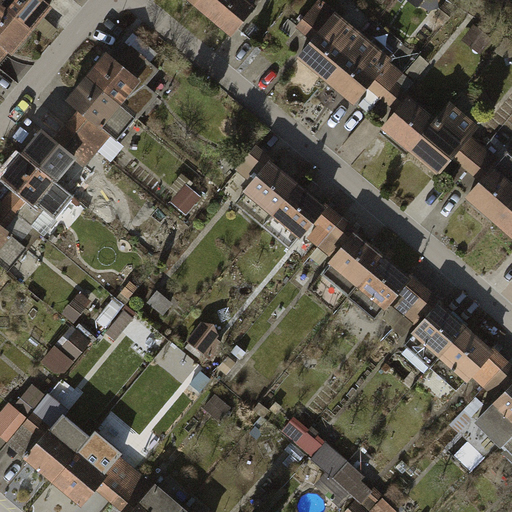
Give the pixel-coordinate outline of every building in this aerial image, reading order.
[(32,29),(51,7),(46,3),(42,0),(3,0),(1,3),(32,29)] [(248,0),(197,0),(191,8),(230,40),(258,7),(248,0)] [(297,57),(322,79),(361,34),(321,0),(303,0),(289,16),(314,37),(297,57)] [(12,53),(32,29),(1,3),(0,4),(0,42),(9,50),(12,53)] [(282,26),(289,16),(280,8),(272,18),(282,26)] [(488,35),(470,22),(457,39),(475,53),(488,35)] [(322,79),(348,101),(364,82),(385,58),(390,52),(364,30),(361,34),(322,79)] [(137,120),(157,96),(144,86),(157,70),(149,63),(158,53),(135,34),(127,44),(133,49),(119,65),(108,56),(88,80),(137,120)] [(0,59),(9,50),(0,42),(0,59)] [(385,58),(364,82),(378,94),(392,79),(400,70),(385,58)] [(392,106),(406,90),(392,79),(378,94),(392,106)] [(109,134),(118,142),(137,120),(88,80),(70,102),(81,111),(109,134)] [(376,125),(406,150),(436,114),(406,90),(392,106),(376,125)] [(406,150),(437,175),(452,156),(473,130),(485,115),(455,91),(436,114),(406,150)] [(97,149),(109,134),(81,111),(68,126),(97,149)] [(97,149),(68,126),(55,142),(73,156),(84,165),(97,149)] [(473,130),(452,156),(464,166),(486,141),(473,130)] [(54,180),(73,156),(55,142),(45,133),(26,157),(54,180)] [(464,166),(476,176),(498,152),(486,141),(464,166)] [(463,190),(492,217),(511,194),(511,148),(506,143),(498,152),(476,176),(463,190)] [(250,187),(270,162),(254,150),(235,175),(250,187)] [(76,198),(54,180),(26,157),(7,179),(17,187),(45,209),(58,220),(76,198)] [(241,198),(267,218),(295,182),(270,162),(250,187),(241,198)] [(267,218),(293,238),(299,229),(321,201),(295,182),(267,218)] [(32,225),(45,209),(17,187),(5,202),(32,225)] [(511,194),(492,217),(511,234),(511,194)] [(340,217),(321,201),(299,229),(317,244),(340,217)] [(32,225),(5,202),(0,208),(0,225),(18,241),(32,225)] [(335,259),(359,233),(340,217),(317,244),(335,259)] [(182,235),(165,222),(145,247),(162,260),(182,235)] [(0,264),(7,271),(27,248),(18,241),(0,225),(0,264)] [(330,264),(354,286),(383,254),(359,233),(335,259),(330,264)] [(354,286),(378,308),(384,302),(408,275),(383,254),(354,286)] [(423,288),(408,275),(384,302),(399,315),(423,288)] [(414,328),(440,302),(423,288),(399,315),(414,328)] [(119,335),(138,311),(117,294),(98,319),(119,335)] [(409,334),(432,356),(463,324),(440,302),(414,328),(409,334)] [(432,356),(455,378),(462,371),(486,346),(463,324),(432,356)] [(89,343),(78,334),(67,346),(78,356),(89,343)] [(503,362),(486,346),(462,371),(480,388),(503,362)] [(497,403),(511,387),(511,369),(503,362),(480,388),(497,403)] [(265,416),(279,399),(263,386),(249,403),(265,416)] [(480,420),(506,445),(511,437),(511,387),(497,403),(480,420)] [(22,392),(13,401),(18,405),(28,415),(37,406),(22,392)] [(23,429),(42,444),(63,418),(66,414),(47,399),(23,429)] [(293,411),(279,399),(265,416),(279,428),(293,411)] [(0,433),(6,439),(28,415),(18,405),(0,423),(0,433)] [(28,461),(54,481),(88,439),(63,418),(42,444),(28,461)] [(330,470),(334,473),(349,453),(330,438),(315,458),(330,470)] [(54,481),(81,502),(91,489),(115,459),(88,439),(54,481)] [(369,469),(349,453),(334,473),(361,494),(369,501),(381,486),(366,474),(369,469)] [(91,489),(110,505),(135,473),(117,456),(115,459),(91,489)] [(320,482),(351,506),(361,494),(334,473),(330,470),(320,482)] [(110,505),(117,511),(134,511),(153,489),(135,473),(110,505)] [(177,511),(182,506),(156,485),(153,489),(134,511),(177,511)] [(374,505),(380,511),(397,511),(401,509),(386,494),(374,505)]
